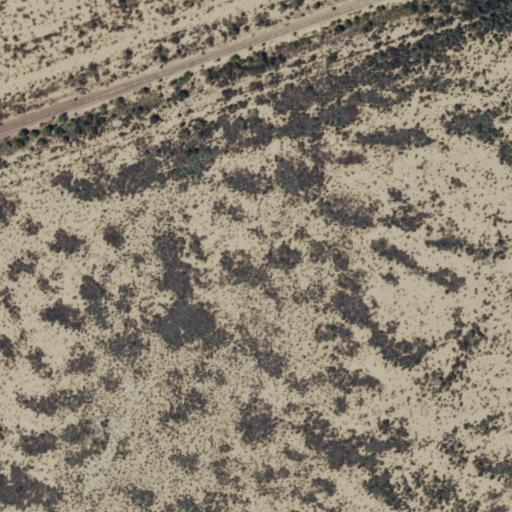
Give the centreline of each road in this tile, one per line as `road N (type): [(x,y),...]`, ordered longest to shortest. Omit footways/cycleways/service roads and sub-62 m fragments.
road 1 (track): [(511,45),(0,227)]
road 2 (residential): [(0,57),(173,0)]
